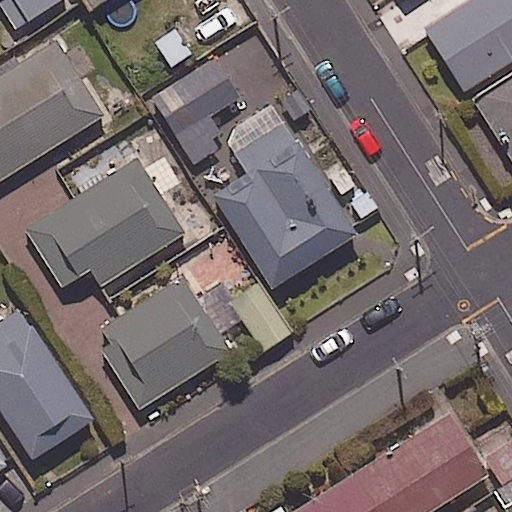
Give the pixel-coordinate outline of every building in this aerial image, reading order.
[(56,0),(0,0),(0,3),(13,26),(56,0)] [(511,56),(511,0),(466,0),(425,25),(463,87),(511,56)] [(202,45),(188,20),(154,39),(168,64),(202,45)] [(0,177),(102,113),(54,36),(0,70),(0,177)] [(212,58),(181,77),(151,97),(193,161),(223,141),(207,117),(237,97),(212,58)] [(511,77),(479,98),(511,149),(511,77)] [(354,229),(269,103),(223,134),(240,160),(206,183),(273,283),(354,229)] [(185,230),(138,156),(26,226),(62,283),(88,266),(99,284),(185,230)] [(95,329),(142,405),(229,351),(182,275),(95,329)] [(258,278),(228,297),(262,351),(292,332),(258,278)] [(90,417),(19,307),(0,319),(0,409),(30,456),(90,417)] [(284,511),(427,511),(486,476),(446,412),(284,511)] [(511,511),(511,478),(492,492),(505,511),(511,511)]
